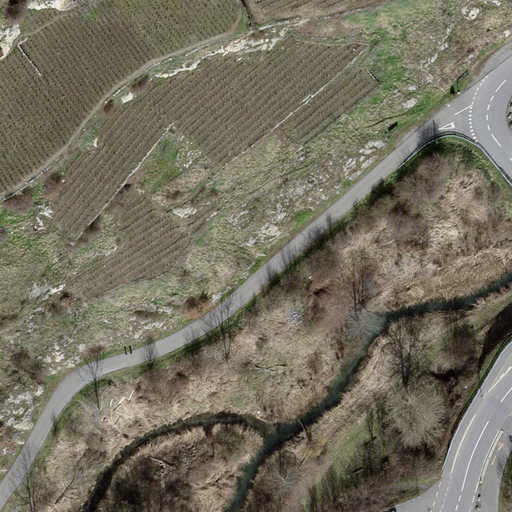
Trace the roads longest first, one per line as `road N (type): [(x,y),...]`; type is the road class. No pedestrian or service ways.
road 1 (residential): [(487,108),(438,123),(213,319),(78,379),(0,499)]
road 2 (unclassified): [(511,387),(483,429),(454,511)]
